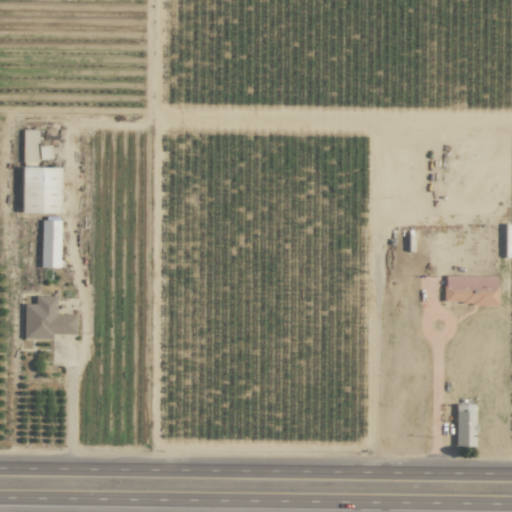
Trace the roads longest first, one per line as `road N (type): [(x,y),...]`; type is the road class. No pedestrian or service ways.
road 1 (primary): [(0,497),(511,503)]
road 2 (primary): [(511,473),(0,468)]
